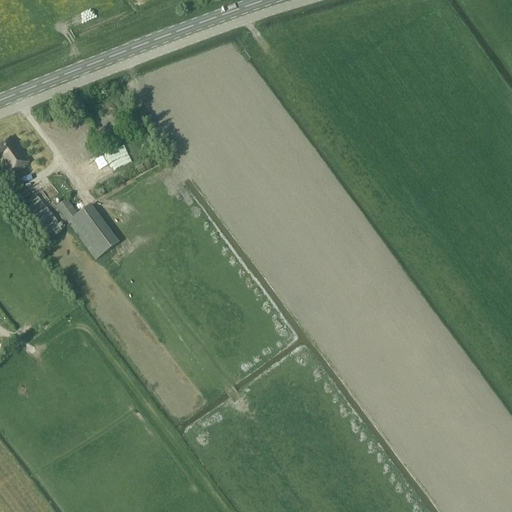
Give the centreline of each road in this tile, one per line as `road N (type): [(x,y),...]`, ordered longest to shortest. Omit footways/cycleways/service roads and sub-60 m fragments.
road 1 (unclassified): [(0,113),(307,0)]
road 2 (primary): [(0,100),(264,0)]
